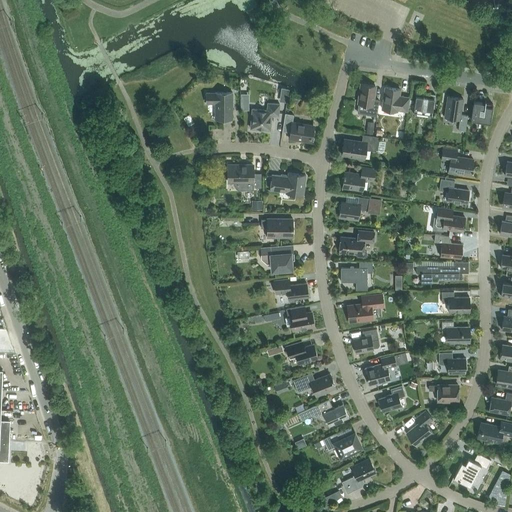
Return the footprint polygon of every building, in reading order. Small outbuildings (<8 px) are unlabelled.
[(377,116),(379,100),(373,99),(375,85),(361,83),(358,103),(357,113),(367,115),(377,116)] [(407,111),(409,97),(399,96),(400,89),(385,87),(382,109),(397,111),(397,109),(407,111)] [(232,119),(232,92),(206,92),(206,103),(215,103),(215,119),(232,119)] [(416,96),(413,113),(432,115),(435,94),(428,93),(427,98),(416,96)] [(465,131),(468,115),(461,114),(463,98),(447,96),(444,117),(460,119),(458,130),(465,131)] [(490,122),(493,104),(474,101),(471,120),(490,122)] [(278,116),(279,104),(267,103),(267,110),(252,108),(250,128),(270,130),(271,115),(278,116)] [(310,141),(313,125),(292,122),(293,114),(285,113),(282,131),(290,132),(289,139),(298,140),(298,139),(310,141)] [(379,141),(379,137),(362,134),(362,135),(363,135),(362,141),(344,139),(342,155),(364,158),(365,149),(377,151),(377,152),(382,153),(384,151),(385,142),(379,141)] [(458,172),(471,174),(473,159),(456,156),(457,149),(443,147),(441,159),(450,160),(448,172),(458,174),(458,172)] [(254,190),(254,187),(261,187),(261,173),(253,173),(253,165),(228,165),(228,181),(233,181),(233,184),(236,189),(238,190),(254,190)] [(373,180),(375,168),(362,167),(361,174),(345,171),(342,187),(362,190),(364,179),(373,180)] [(272,174),(270,190),(279,191),(286,192),(286,193),(303,195),(306,175),(288,172),(288,176),(272,174)] [(467,203),(469,190),(453,188),(454,181),(441,179),(439,190),(448,191),(447,200),(467,203)] [(339,216),(358,219),(359,209),(380,212),(382,200),(358,196),(357,204),(341,202),(339,216)] [(262,200),(251,200),(252,210),(262,210),(262,200)] [(438,206),(436,217),(434,217),(432,229),(442,231),(443,227),(463,230),(465,218),(465,217),(451,215),(452,209),(438,206)] [(511,215),(506,215),(505,221),(502,220),(499,234),(511,235),(511,215)] [(293,237),(293,218),(267,218),(267,219),(261,219),(261,227),(267,227),(267,236),(293,237)] [(357,256),(365,257),(366,256),(367,252),(365,250),(363,250),(364,241),(373,241),(374,231),(358,230),(357,238),(340,236),(339,251),(356,253),(356,254),(357,256)] [(461,258),(462,244),(448,242),(449,236),(435,234),(434,241),(442,242),(440,256),(461,258)] [(293,245),(260,248),(261,258),(267,263),(271,263),(272,270),(292,268),(291,256),(292,254),(292,246),(293,246),(293,245)] [(511,248),(511,249),(511,255),(502,254),(500,267),(511,269),(511,248)] [(359,267),(341,267),(341,281),(356,282),(356,289),(367,289),(367,272),(372,272),(372,261),(359,261),(359,267)] [(468,272),(468,261),(454,261),(454,265),(416,265),(416,273),(421,273),(421,282),(432,282),(432,279),(438,279),(438,275),(458,276),(458,272),(468,272)] [(288,278),(274,280),(275,287),(276,294),(279,293),(288,292),(288,299),(308,297),(307,283),(289,285),(288,278)] [(511,283),(503,282),(501,296),(511,297),(511,283)] [(469,312),(469,297),(469,296),(454,296),(454,291),(442,291),(442,303),(449,303),(449,312),(469,312)] [(382,293),(362,296),(363,304),(349,305),(351,321),(373,319),(371,307),(383,306),(382,293)] [(286,309),(288,317),(285,318),(286,326),(292,325),(293,330),(313,326),(310,312),(306,313),(304,305),(286,309)] [(504,315),(501,329),(511,330),(511,308),(509,309),(508,308),(506,316),(504,315)] [(448,342),(468,341),(468,326),(453,327),(453,321),(441,321),(442,332),(448,331),(448,342)] [(378,339),(376,328),(362,331),(363,337),(353,339),(356,352),(373,348),(373,347),(379,346),(378,339)] [(299,363),(318,357),(314,344),(299,348),(297,342),(286,346),(289,356),(296,353),(299,363)] [(511,345),(502,344),(500,358),(511,359),(511,345)] [(448,372),(465,372),(465,358),(452,358),(452,352),(439,352),(439,363),(447,363),(448,372)] [(387,367),(396,365),(394,354),(381,357),(382,363),(365,368),(369,385),(390,379),(387,367)] [(511,365),(511,366),(511,372),(498,370),(496,383),(511,385),(511,365)] [(0,459),(8,460),(9,420),(0,419),(2,369),(0,368),(0,459)] [(316,395),(335,387),(330,373),(315,379),(311,372),(293,379),(298,391),(312,386),(316,395)] [(284,381),(275,385),(277,391),(286,387),(284,381)] [(379,398),(383,411),(401,405),(399,397),(405,395),(402,385),(390,388),(392,394),(379,398)] [(437,400),(458,400),(458,385),(429,385),(429,390),(437,390),(437,400)] [(511,405),(511,393),(506,392),(505,399),(491,397),(489,410),(508,414),(510,405),(511,405)] [(327,399),(314,405),(298,413),(301,420),(311,416),(320,419),(321,419),(327,421),(329,425),(349,416),(343,403),(333,408),(331,407),(327,399)] [(416,445),(433,432),(426,424),(433,419),(425,410),(415,418),(419,422),(406,433),(416,445)] [(511,435),(511,422),(501,420),(501,421),(500,426),(481,422),(477,437),(500,442),(502,433),(511,435)] [(341,456),(361,446),(354,432),(347,435),(344,428),(322,438),(328,450),(336,446),(341,456)] [(486,468),(491,459),(478,452),(473,460),(468,458),(465,463),(461,461),(453,477),(470,486),(481,465),(486,468)] [(362,478),(376,472),(369,458),(351,467),(355,475),(342,481),(347,493),(362,486),(364,481),(362,478)] [(511,465),(506,462),(503,468),(509,472),(511,465)] [(495,504),(504,506),(510,474),(501,473),(495,504)]
